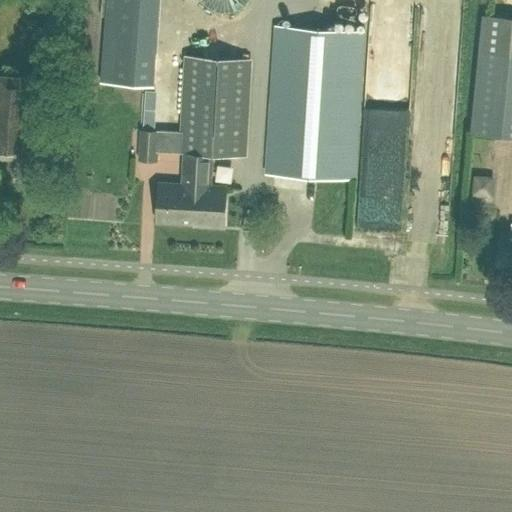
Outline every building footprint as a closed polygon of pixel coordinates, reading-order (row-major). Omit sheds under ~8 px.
[(106,0),(100,82),(153,86),(158,0),(106,0)] [(201,0),(213,9),(229,11),(243,5),(246,0),(201,0)] [(511,17),(483,15),(471,131),(511,135),(511,17)] [(363,29),(272,24),(263,173),(354,179),(363,29)] [(156,220),(190,222),(198,56),(183,55),(178,152),(182,152),(180,182),(158,181),(156,220)] [(250,58),(198,56),(190,222),(204,223),(204,225),(224,226),(226,185),(209,184),(211,153),(245,155),(250,58)] [(47,76),(0,72),(0,154),(1,155),(0,174),(0,176),(19,178),(19,182),(31,183),(31,179),(33,179),(34,161),(56,163),(58,144),(55,144),(56,134),(42,133),(47,76)] [(387,116),(401,119),(405,104),(391,100),(387,116)] [(158,129),(138,128),(136,159),(156,160),(158,129)] [(477,195),(497,195),(497,175),(477,175),(477,195)] [(74,219),(103,220),(104,195),(75,194),(74,219)] [(511,222),(511,231),(500,230),(497,264),(511,264),(511,222)]
